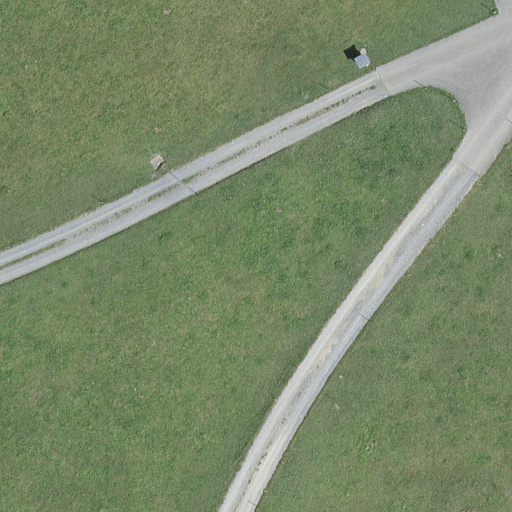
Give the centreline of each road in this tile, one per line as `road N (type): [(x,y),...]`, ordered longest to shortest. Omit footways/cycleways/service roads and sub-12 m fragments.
road 1 (track): [(511,27),(0,258)]
road 2 (track): [(236,511),(254,458),(511,96)]
